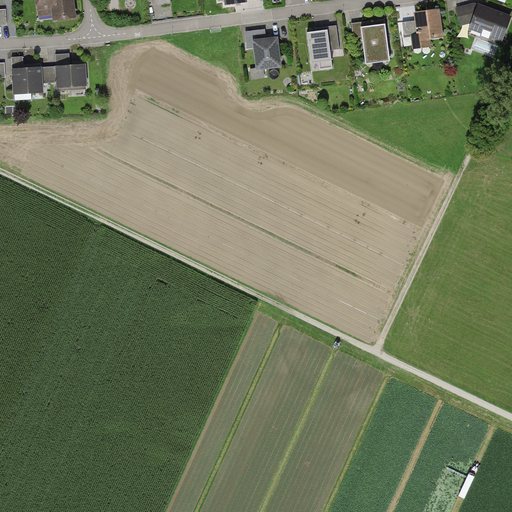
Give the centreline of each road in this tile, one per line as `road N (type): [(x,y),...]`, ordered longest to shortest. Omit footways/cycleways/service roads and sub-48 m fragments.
road 1 (track): [(0,171),(511,418)]
road 2 (residential): [(94,34),(383,0)]
road 3 (track): [(468,157),(376,353)]
